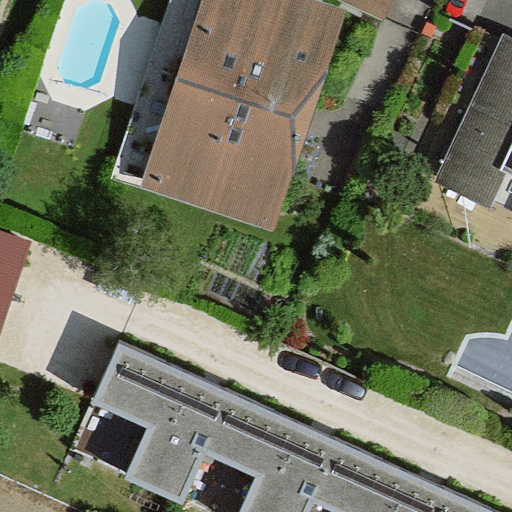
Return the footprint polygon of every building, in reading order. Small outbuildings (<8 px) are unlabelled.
[(269,220),(336,14),(294,0),(213,0),(154,184),(269,220)] [(392,0),(341,0),(383,20),(392,0)] [(510,166),(511,161),(511,43),(504,40),(441,176),(495,200),(510,166)] [(511,207),(511,167),(510,166),(495,200),(511,207)] [(28,243),(0,233),(0,327),(15,282),(28,243)] [(505,511),(125,343),(76,451),(213,511),(505,511)]
